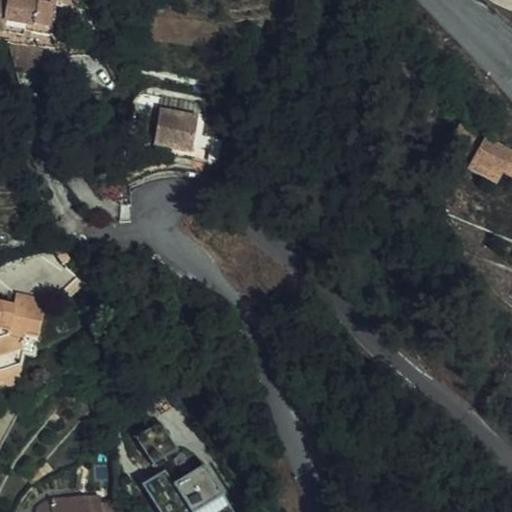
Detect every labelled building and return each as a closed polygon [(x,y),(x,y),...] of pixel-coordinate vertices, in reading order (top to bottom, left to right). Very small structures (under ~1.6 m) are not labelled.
[(56,1),(48,0),(0,0),(0,26),(19,30),(21,25),(50,32),(56,1)] [(151,127),(149,140),(148,147),(186,152),(190,114),(145,108),(143,126),(151,127)] [(141,139),(149,140),(151,127),(143,126),(141,139)] [(511,182),(511,153),(468,129),(459,143),(450,159),(507,192),(511,182)] [(21,282),(32,272),(26,265),(14,275),(21,282)] [(0,309),(5,304),(26,293),(0,283),(0,309)] [(0,309),(0,337),(4,338),(22,342),(24,336),(38,339),(47,301),(26,293),(5,304),(0,309)] [(0,373),(21,367),(23,355),(34,358),(38,339),(24,336),(22,342),(4,338),(0,337),(0,373)] [(147,423),(122,440),(139,466),(164,450),(147,423)] [(151,472),(129,485),(146,511),(216,511),(194,475),(164,493),(151,472)] [(103,511),(103,504),(103,495),(53,498),(54,510),(40,511),(39,511),(103,511)]
